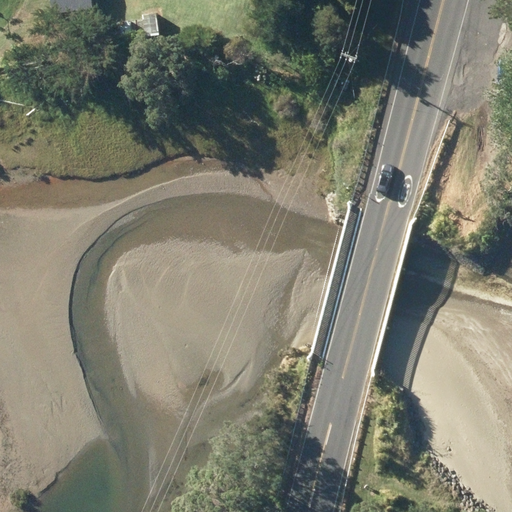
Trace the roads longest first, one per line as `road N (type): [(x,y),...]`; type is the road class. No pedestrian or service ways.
road 1 (primary): [(386,214),(308,511)]
road 2 (primary): [(386,214),(442,0)]
